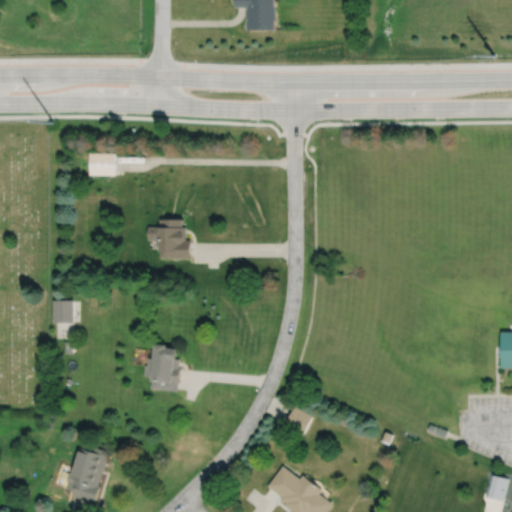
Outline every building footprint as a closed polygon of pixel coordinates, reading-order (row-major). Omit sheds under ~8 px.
[(234,0),(234,7),(241,7),(245,7),(245,29),(274,29),(274,19),(275,19),(275,7),(274,7),(273,0),(234,0)] [(90,149),(90,171),(116,172),(116,149),(90,149)] [(148,224),(148,237),(160,237),(160,255),(191,255),(191,237),(187,237),(187,224),(183,224),(183,216),(160,216),(160,224),(148,224)] [(54,297),(54,320),(73,320),(74,298),(54,297)] [(511,328),(501,329),(501,366),(511,365),(511,328)] [(65,339),(64,351),(73,351),(73,340),(65,339)] [(149,355),(148,363),(145,363),(144,373),(151,373),(150,382),(152,383),(151,386),(178,388),(179,381),(180,381),(181,365),(180,365),(181,357),(177,356),(178,345),(168,344),(168,342),(155,341),(154,356),(149,355)] [(295,405),(285,423),(303,433),(313,414),(295,405)] [(428,422),(426,428),(432,430),(434,425),(428,422)] [(437,426),(434,433),(443,437),(447,430),(437,426)] [(384,430),(381,438),(389,441),(393,433),(384,430)] [(80,446),(72,471),(70,470),(67,481),(69,481),(68,486),(74,489),(73,494),(95,501),(100,484),(99,483),(109,449),(93,444),(91,449),(80,446)] [(282,464),(267,484),(281,495),(279,497),(285,501),(283,504),(293,511),(324,511),(332,502),(319,492),(321,488),(302,473),(299,477),(282,464)] [(491,473),(485,495),(503,499),(509,477),(491,473)]
